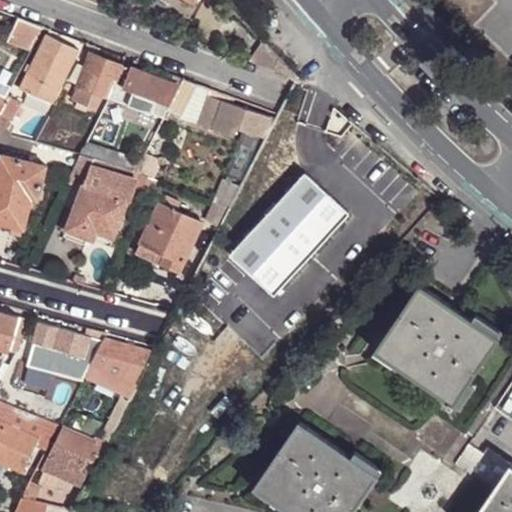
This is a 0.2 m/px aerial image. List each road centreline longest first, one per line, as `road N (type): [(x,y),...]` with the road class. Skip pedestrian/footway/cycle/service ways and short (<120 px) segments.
road 1 (residential): [(272,88),(29,0)]
road 2 (residential): [(321,20),(491,194)]
road 3 (residential): [(511,137),(377,0)]
road 4 (residential): [(0,281),(165,328)]
